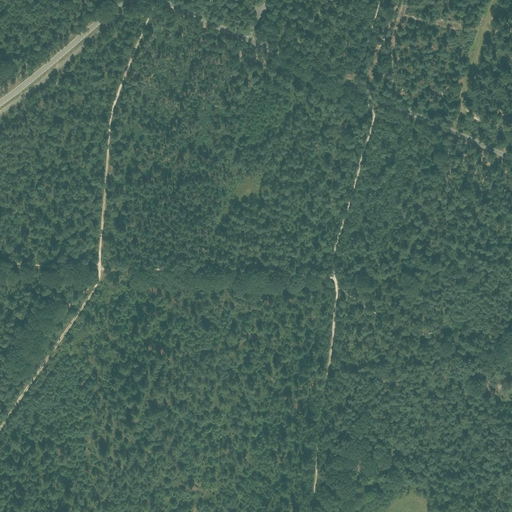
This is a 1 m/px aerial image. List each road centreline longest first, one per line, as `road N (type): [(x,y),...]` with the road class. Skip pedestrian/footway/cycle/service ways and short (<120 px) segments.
road 1 (tertiary): [(511,156),(246,40)]
road 2 (track): [(155,0),(110,110),(98,266)]
road 3 (track): [(98,266),(333,275)]
road 4 (track): [(308,511),(337,286)]
road 5 (track): [(511,317),(495,329),(448,326),(419,335),(337,286)]
road 6 (track): [(0,429),(99,272)]
road 7 (track): [(333,275),(374,118)]
road 8 (tertiary): [(0,102),(122,0)]
road 9 (track): [(495,0),(454,130)]
